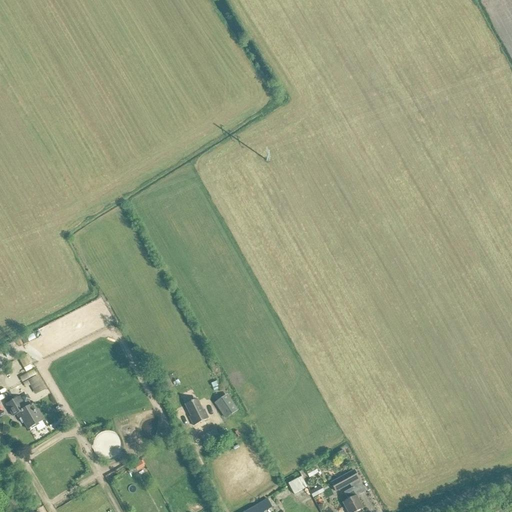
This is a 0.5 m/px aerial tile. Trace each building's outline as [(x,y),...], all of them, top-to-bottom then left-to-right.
[(236,411),(226,396),(215,403),(226,418),(236,411)] [(27,430),(44,420),(37,409),(36,410),(32,404),(26,408),(20,397),(6,405),(12,416),(16,415),(21,424),(23,423),(27,430)] [(203,412),(197,400),(185,406),(191,417),(189,418),(194,427),(208,419),(204,411),(203,412)] [(215,429),(201,437),(207,447),(221,440),(215,429)] [(264,438),(267,444),(278,439),(275,433),(264,438)] [(343,451),(337,455),(339,460),(346,456),(343,451)] [(141,461),(133,465),(137,472),(145,468),(141,461)] [(353,471),(330,482),(335,491),(349,484),(352,488),(344,492),(348,500),(342,503),(347,511),(355,511),(363,508),(356,496),(365,491),(353,471)] [(301,491),(296,480),(287,484),(293,495),(301,491)] [(320,487),(309,493),(312,498),(323,492),(320,487)] [(264,511),(271,508),(266,500),(245,511),(264,511)]
